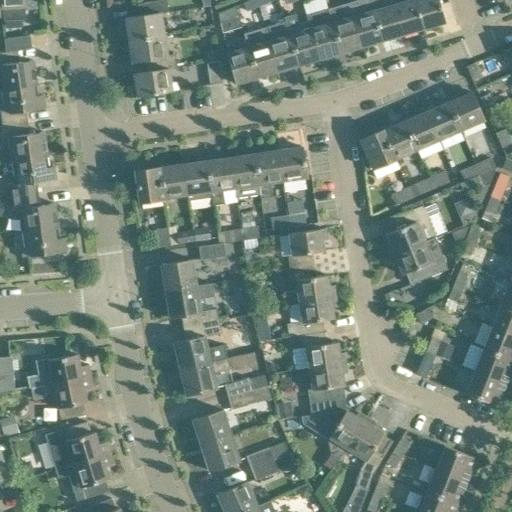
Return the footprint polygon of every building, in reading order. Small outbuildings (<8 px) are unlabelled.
[(1,0),(3,17),(3,21),(25,19),(23,0),(1,0)] [(122,30),(124,41),(164,35),(160,14),(168,12),(166,0),(161,0),(137,4),(139,16),(125,18),(127,30),(122,30)] [(255,0),(253,0),(244,4),(247,11),(259,7),(255,0)] [(370,0),(358,0),(348,3),(361,47),(382,41),(370,0)] [(392,0),(370,0),(382,41),(403,35),(392,0)] [(415,0),(392,0),(403,35),(424,29),(415,0)] [(415,0),(424,29),(445,22),(438,0),(415,0)] [(348,3),(327,9),(340,53),(361,47),(348,3)] [(220,24),(238,17),(236,7),(218,14),(220,24)] [(306,15),(308,21),(319,59),(340,53),(327,9),(306,15)] [(308,21),(299,24),(296,14),(284,17),(285,22),(298,65),(319,59),(308,21)] [(285,22),(265,27),(278,71),(298,65),(285,22)] [(265,27),(243,34),(247,47),(248,47),(257,77),(278,71),(265,27)] [(6,52),(17,50),(31,48),(29,35),(5,39),(6,52)] [(167,56),(164,35),(124,41),(125,51),(130,50),(132,62),(145,60),(147,72),(169,69),(177,68),(175,54),(167,56)] [(248,47),(247,47),(226,53),(235,84),(257,77),(248,47)] [(17,50),(6,52),(0,52),(0,83),(1,89),(37,83),(33,60),(19,62),(17,50)] [(219,61),(216,61),(206,63),(210,85),(223,83),(219,61)] [(466,67),(472,80),(481,76),(475,63),(466,67)] [(172,91),(169,69),(147,72),(133,74),(135,86),(130,86),(132,97),(172,91)] [(38,96),(37,83),(1,89),(3,104),(0,104),(0,109),(2,126),(27,122),(26,111),(45,108),(43,95),(38,96)] [(456,95),(446,99),(460,131),(483,121),(470,92),(457,98),(456,95)] [(479,98),(485,111),(494,108),(488,95),(479,98)] [(460,131),(446,99),(438,103),(439,105),(426,111),(438,140),(460,131)] [(500,121),(494,108),(485,111),(491,125),(500,121)] [(438,140),(426,111),(413,117),(412,115),(402,119),(416,150),(438,140)] [(416,150),(402,119),(394,122),(395,125),(383,130),(395,159),(416,150)] [(29,134),(27,122),(2,126),(0,126),(0,147),(9,146),(11,160),(47,155),(44,132),(29,134)] [(395,159),(383,130),(381,128),(372,132),(373,134),(359,140),(375,177),(398,167),(395,159)] [(510,143),(504,129),(495,133),(501,147),(510,143)] [(302,146),(277,150),(282,181),(306,177),(302,146)] [(282,181),(277,150),(263,152),(263,150),(253,151),(258,185),(259,195),(260,199),(272,197),(270,183),(282,181)] [(258,185),(253,151),(244,152),(244,155),(230,157),(234,188),(236,198),(259,195),(258,185)] [(49,167),(47,155),(11,160),(13,176),(10,176),(13,197),(38,193),(37,183),(56,180),(54,167),(49,167)] [(234,188),(230,157),(216,159),(215,156),(206,158),(210,191),(212,199),(213,205),(224,204),(222,190),(234,188)] [(210,191),(206,158),(196,159),(196,162),(182,164),(187,195),(188,203),(212,199),(210,191)] [(490,158),(475,164),(480,175),(495,168),(490,158)] [(511,172),(511,161),(506,159),(502,168),(511,172)] [(187,195),(182,164),(168,166),(168,163),(158,165),(163,198),(187,195)] [(480,175),(475,164),(460,171),(464,182),(480,175)] [(163,198),(158,165),(149,166),(149,169),(134,171),(139,202),(163,198)] [(445,172),(429,179),(433,189),(449,182),(445,172)] [(461,184),(466,195),(482,187),(478,177),(461,184)] [(418,196),(433,189),(429,179),(413,186),(407,189),(412,199),(418,196)] [(496,183),(490,196),(499,200),(505,186),(496,183)] [(412,199),(407,189),(392,196),(396,205),(412,199)] [(40,205),(38,193),(13,197),(16,218),(20,217),(22,232),(57,227),(54,203),(40,205)] [(493,213),(499,200),(490,196),(485,210),(493,213)] [(390,255),(433,239),(436,238),(434,234),(444,231),(437,214),(428,218),(421,201),(402,208),(404,213),(382,221),(387,233),(386,233),(390,244),(386,245),(390,255)] [(472,212),(468,201),(457,205),(461,216),(472,212)] [(303,214),(287,217),(289,227),(305,225),(303,214)] [(289,227),(287,217),(271,219),(272,229),(289,227)] [(472,225),(466,238),(475,242),(481,228),(472,225)] [(59,239),(57,227),(22,232),(24,247),(20,248),(22,258),(66,251),(64,238),(59,239)] [(257,227),(240,230),(241,241),(244,240),(258,238),(257,227)] [(168,234),(167,228),(148,231),(149,247),(158,246),(169,244),(168,234)] [(208,228),(192,231),(193,241),(210,238),(208,228)] [(288,257),(289,269),(314,265),(312,253),(324,251),(322,240),(326,239),(324,228),(289,234),(292,256),(288,257)] [(241,241),(240,230),(224,232),(225,243),(241,241)] [(193,241),(192,231),(176,233),(168,234),(169,244),(177,243),(193,241)] [(470,255),(475,242),(466,238),(461,252),(470,255)] [(440,257),(433,239),(390,255),(394,265),(398,264),(402,274),(405,273),(410,284),(447,269),(442,256),(440,257)] [(198,247),(200,260),(225,257),(223,243),(198,247)] [(160,265),(164,291),(196,286),(192,259),(160,265)] [(315,277),(314,265),(289,269),(291,281),(295,281),(297,292),(283,294),(284,303),(298,302),(334,296),(333,286),(329,286),(327,275),(315,277)] [(460,271),(454,285),(462,288),(468,275),(460,271)] [(511,308),(511,282),(510,281),(501,304),(511,308)] [(200,311),(198,299),(214,297),(212,284),(196,286),(164,291),(169,318),(181,316),(183,328),(219,321),(217,308),(200,311)] [(457,302),(462,288),(454,285),(448,298),(457,302)] [(334,296),(298,302),(301,323),(287,325),(289,338),(299,336),(324,332),(322,320),(334,318),(332,307),(336,306),(334,296)] [(511,308),(501,304),(493,300),(488,312),(496,315),(492,326),(511,333),(511,308)] [(428,307),(415,314),(419,323),(433,316),(428,307)] [(224,345),(208,349),(205,336),(222,334),(219,321),(183,328),(185,340),(173,343),(179,369),(227,358),(224,345)] [(511,359),(511,333),(492,326),(483,348),(511,359)] [(325,344),(324,332),(299,336),(301,348),(305,348),(308,369),(345,363),(343,353),(339,353),(337,342),(325,344)] [(425,351),(434,355),(440,341),(431,337),(425,351)] [(440,341),(434,355),(448,361),(453,347),(440,341)] [(505,383),(511,365),(511,359),(483,348),(474,371),(505,383)] [(50,375),(43,376),(31,379),(32,387),(91,376),(88,365),(79,366),(77,354),(47,360),(50,375)] [(11,357),(0,357),(0,391),(12,391),(12,381),(13,381),(11,357)] [(217,388),(214,374),(230,370),(227,358),(179,369),(185,395),(217,388)] [(431,364),(422,360),(416,374),(425,378),(431,364)] [(346,374),(345,363),(308,369),(311,391),(307,391),(309,403),(334,399),(344,398),(343,386),(344,385),(342,374),(346,374)] [(496,406),(505,383),(474,371),(465,393),(496,406)] [(93,388),(91,376),(32,387),(35,400),(47,397),(47,393),(53,392),(57,408),(58,408),(60,420),(85,415),(83,403),(87,402),(84,390),(93,388)] [(225,384),(228,397),(251,391),(248,378),(225,384)] [(261,378),(250,381),(252,390),(264,387),(261,378)] [(252,390),(251,391),(228,397),(231,409),(271,399),(268,386),(264,387),(252,390)] [(367,418),(357,412),(355,416),(346,410),(342,415),(336,411),(334,399),(309,403),(311,416),(304,416),(304,423),(329,437),(347,448),(367,418)] [(192,419),(200,445),(231,436),(223,409),(192,419)] [(375,424),(367,418),(347,448),(366,460),(363,464),(360,469),(351,496),(365,499),(372,476),(374,470),(387,450),(377,443),(383,433),(373,427),(375,424)] [(98,444),(94,432),(91,433),(87,421),(63,429),(45,434),(55,468),(110,452),(107,441),(98,444)] [(239,461),(231,436),(200,445),(209,471),(239,461)] [(401,437),(393,450),(402,455),(410,442),(401,437)] [(274,459),(289,454),(284,442),(246,456),(251,468),(274,459)] [(445,446),(435,469),(466,481),(475,458),(445,446)] [(394,467),(402,455),(393,450),(386,462),(394,467)] [(331,451),(324,463),(333,468),(340,456),(331,451)] [(109,479),(105,467),(114,464),(110,452),(55,468),(58,477),(68,474),(76,501),(109,491),(105,480),(109,479)] [(293,466),(289,454),(274,459),(251,468),(255,480),(293,466)] [(33,459),(19,463),(23,477),(36,473),(33,459)] [(457,503),(466,481),(435,469),(427,491),(457,503)] [(217,494),(224,511),(242,511),(257,506),(247,481),(217,494)] [(378,482),(373,496),(382,499),(387,485),(378,482)] [(453,511),(457,503),(427,491),(418,511),(453,511)] [(373,511),(376,511),(382,499),(373,496),(367,510),(373,511)] [(111,498),(77,511),(120,511),(119,508),(116,509),(111,498)] [(274,511),(269,500),(257,506),(242,511),(274,511)]
